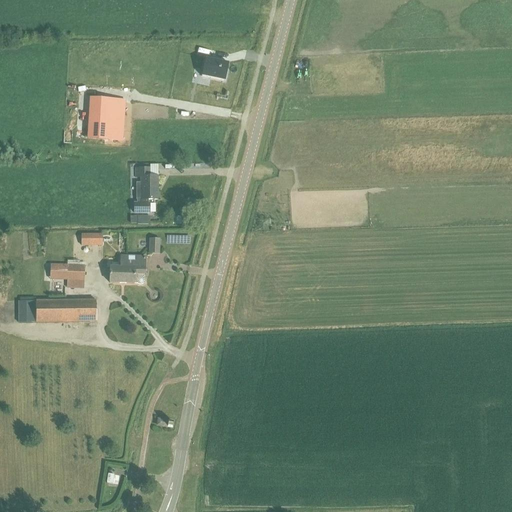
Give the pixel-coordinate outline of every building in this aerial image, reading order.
[(227,72),(229,64),(205,59),(203,67),(201,77),(214,79),(225,82),(227,72)] [(126,101),(92,99),(89,139),(123,141),(126,101)] [(164,163),(154,163),(154,172),(164,172),(164,163)] [(137,203),(134,203),(134,214),(150,214),(150,203),(148,203),(148,200),(158,200),(158,177),(151,177),(151,169),(137,169),(137,178),(143,178),(143,183),(137,183),(136,200),(137,200),(137,203)] [(83,245),(103,244),(103,234),(83,235),(83,245)] [(161,240),(151,239),(151,253),(161,254),(161,240)] [(111,267),(111,283),(122,283),(122,282),(124,282),(125,267),(128,267),(129,260),(130,260),(130,256),(122,256),(122,267),(111,267)] [(125,267),(124,282),(126,282),(127,283),(137,284),(139,285),(142,285),(144,284),(145,282),(145,280),(144,278),(144,275),(146,275),(147,257),(130,256),(130,260),(129,260),(128,267),(125,267)] [(51,264),(51,278),(68,279),(68,280),(84,281),(85,265),(51,264)] [(28,302),(19,302),(20,323),(29,323),(98,322),(97,301),(28,302)] [(159,420),(158,426),(167,427),(167,428),(168,427),(173,428),(173,427),(173,424),(174,423),(168,422),(168,421),(167,421),(159,420)]
